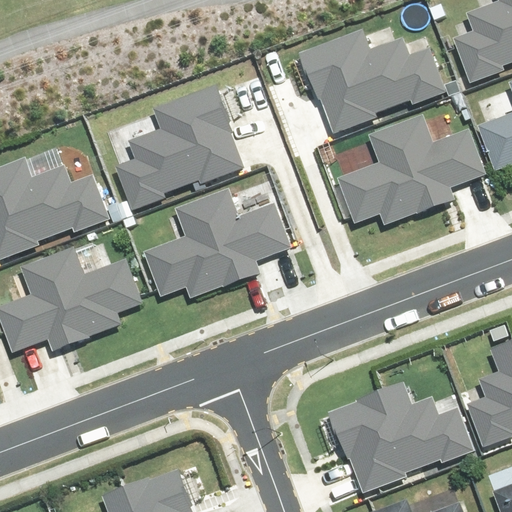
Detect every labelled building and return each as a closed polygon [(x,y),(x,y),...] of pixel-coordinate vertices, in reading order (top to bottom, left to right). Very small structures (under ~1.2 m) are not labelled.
[(511,0),(499,0),(500,1),(474,11),(479,24),(459,31),(476,78),(511,66),(509,60),(511,58),(511,0)] [(377,27),(310,52),(338,128),(385,111),(383,106),(414,95),(416,100),(451,87),(433,40),(413,48),(408,34),(383,44),(377,27)] [(149,162),(128,169),(141,205),(174,193),(172,189),(207,177),(208,180),(251,165),(223,87),(160,109),(169,132),(141,142),(149,162)] [(384,158),(346,173),(364,220),(390,209),(394,218),(453,195),(447,179),(483,166),(469,130),(436,142),(425,115),(375,135),(384,158)] [(511,115),(491,123),(509,170),(511,168),(511,115)] [(40,155),(0,169),(0,252),(1,256),(47,239),(45,234),(76,222),(78,228),(114,215),(96,168),(76,175),(71,162),(46,171),(40,155)] [(194,234),(156,249),(174,296),(200,285),(204,294),(263,271),(257,255),(293,242),(279,206),(246,218),(235,191),(185,211),(194,234)] [(35,293),(3,304),(20,351),(56,338),(60,347),(124,324),(123,310),(154,299),(138,252),(93,268),(83,240),(23,262),(35,293)] [(511,366),(470,383),(494,445),(511,438),(511,366)] [(356,491),(480,443),(456,381),(398,403),(390,384),(325,409),(356,491)] [(196,511),(181,469),(108,495),(114,511),(196,511)] [(511,511),(511,485),(492,494),(498,511),(511,511)] [(410,511),(407,503),(385,511),(463,511),(461,506),(446,511),(410,511)]
